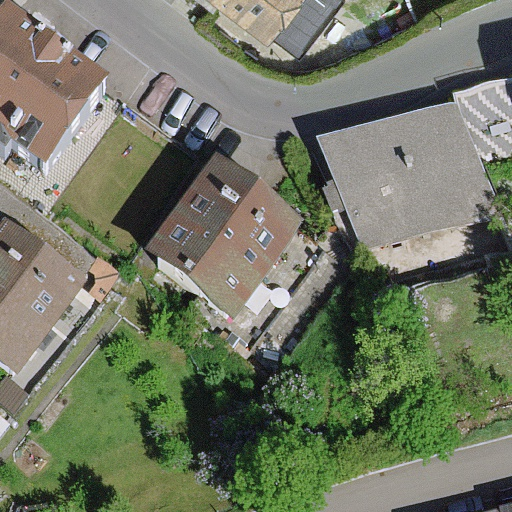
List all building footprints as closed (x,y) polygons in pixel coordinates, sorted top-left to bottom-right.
[(217,0),(269,38),(273,33),(303,55),(342,2),(339,0),(217,0)] [(107,89),(7,17),(0,26),(0,154),(3,157),(8,150),(44,176),(107,89)] [(455,103),(319,136),(363,247),(496,217),(455,103)] [(298,225),(225,171),(154,268),(227,321),(298,225)] [(0,228),(10,237),(76,287),(98,304),(117,279),(0,189),(0,228)] [(10,237),(0,250),(0,366),(10,374),(76,287),(10,237)]
